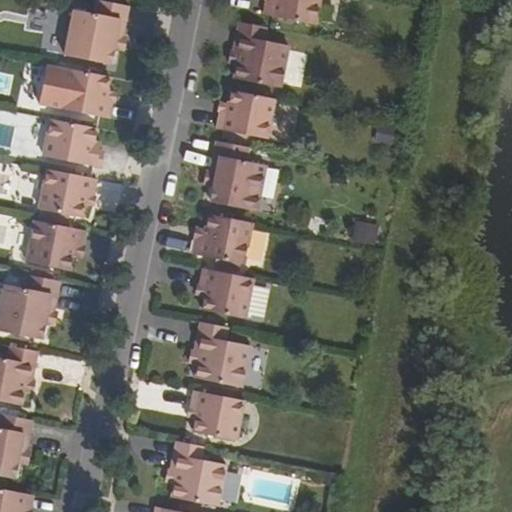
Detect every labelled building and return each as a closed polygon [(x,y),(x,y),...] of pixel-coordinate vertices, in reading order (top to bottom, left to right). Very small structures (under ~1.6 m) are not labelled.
[(110,65),(113,50),(116,37),(122,38),(123,37),(129,6),(96,0),(95,0),(93,14),(73,10),(64,56),(110,65)] [(316,25),(320,0),(276,0),(276,1),(272,0),(265,0),(267,1),(267,0),(264,15),(316,25)] [(239,22),(233,51),(239,53),(237,64),(234,78),(280,88),(289,46),(264,41),(267,27),(239,22)] [(126,37),(123,37),(122,38),(116,37),(113,50),(123,51),(126,37)] [(229,63),(237,64),(239,53),(233,51),(231,50),(229,63)] [(108,89),(111,76),(68,68),(60,106),(110,117),(113,101),(115,99),(107,97),(108,89)] [(107,97),(115,99),(117,91),(108,89),(107,97)] [(232,90),(229,103),(227,111),(219,110),(220,111),(217,128),(267,138),(275,99),(232,90)] [(219,110),(227,111),(229,103),(221,101),(219,110)] [(104,151),(99,150),(93,149),(95,142),(97,128),(51,119),(44,155),(101,167),(104,151)] [(217,141),(210,172),(210,173),(216,175),(214,187),(210,203),(257,212),(266,166),(247,162),(250,148),(217,141)] [(82,216),(85,203),(87,195),(95,197),(95,195),(98,179),(48,168),(40,208),(82,216)] [(216,175),(210,173),(210,172),(207,171),(204,185),(214,187),(216,175)] [(93,205),(95,197),(87,195),(85,203),(93,205)] [(209,214),(206,230),(204,241),(194,239),(195,240),(192,254),(244,265),(252,223),(209,214)] [(69,270),(72,255),(74,245),(84,247),(87,231),(35,220),(26,262),(69,270)] [(371,246),(375,226),(353,221),(349,242),(371,246)] [(194,239),(204,241),(206,230),(196,228),(194,239)] [(82,258),(84,247),(74,245),(72,255),(82,258)] [(245,319),(254,280),(203,269),(200,287),(199,287),(207,289),(205,298),(203,310),(245,319)] [(0,331),(41,340),(45,324),(47,311),(54,313),(54,311),(60,281),(27,274),(24,288),(5,284),(0,308),(0,331)] [(199,287),(197,296),(205,298),(207,289),(199,287)] [(57,312),(54,311),(54,313),(47,311),(45,324),(54,326),(57,312)] [(201,322),(195,351),(194,352),(201,353),(199,364),(196,378),(242,387),(251,346),(226,341),(229,328),(201,322)] [(0,400),(21,405),(24,391),(26,380),(33,382),(33,380),(39,351),(11,345),(8,359),(0,357),(0,400)] [(201,353),(194,352),(195,351),(193,350),(190,363),(199,364),(201,353)] [(35,381),(33,380),(33,382),(26,380),(24,391),(32,393),(35,381)] [(237,440),(245,400),(195,390),(192,407),(190,408),(198,410),(197,418),(194,431),(237,440)] [(190,408),(188,417),(197,418),(198,410),(190,408)] [(0,476),(14,480),(18,464),(20,451),(27,453),(27,451),(33,421),(0,414),(0,476)] [(177,441),(171,472),(177,473),(175,484),(172,497),(218,507),(227,465),(202,460),(205,447),(177,441)] [(30,452),(27,451),(27,453),(20,451),(18,464),(27,466),(30,452)] [(167,482),(175,484),(177,473),(171,472),(169,470),(167,482)] [(0,511),(22,511),(23,509),(32,511),(35,496),(0,488),(0,511)]
